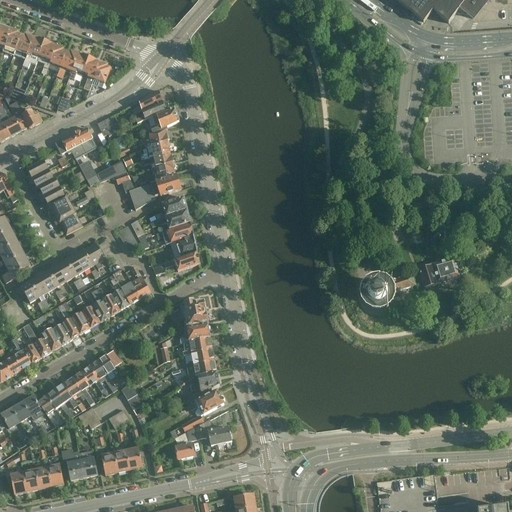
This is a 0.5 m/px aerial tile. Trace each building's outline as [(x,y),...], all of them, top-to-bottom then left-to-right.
[(394,0),(423,23),(432,11),(448,23),(455,15),(462,6),(472,14),(477,8),(483,0),(394,0)] [(0,49),(3,50),(4,47),(11,30),(6,29),(5,27),(2,26),(0,27),(0,26),(0,49)] [(3,50),(2,52),(13,57),(14,56),(21,37),(18,36),(19,33),(11,30),(4,47),(3,50)] [(21,37),(14,56),(26,60),(34,39),(26,36),(25,38),(21,37)] [(38,58),(45,41),(38,38),(37,40),(34,39),(26,60),(23,68),(28,70),(31,64),(36,66),(37,63),(38,58)] [(38,58),(37,63),(45,66),(41,75),(46,76),(48,69),(50,65),(57,48),(52,46),(53,43),(45,41),(38,58)] [(60,68),(66,53),(63,52),(64,50),(57,48),(50,65),(48,69),(59,73),(60,68)] [(63,80),(66,71),(72,73),(78,55),(71,53),(70,55),(66,53),(60,68),(59,73),(57,78),(63,80)] [(78,55),(72,73),(70,79),(74,81),(77,74),(76,74),(77,72),(83,74),(90,57),(82,54),(82,57),(78,55)] [(90,57),(83,74),(89,76),(88,79),(84,90),(90,92),(93,85),(94,81),(100,63),(97,62),(98,60),(90,57)] [(94,81),(93,85),(98,87),(102,89),(104,84),(105,85),(110,69),(107,68),(108,66),(100,63),(94,81)] [(26,91),(15,87),(12,96),(23,100),(26,91)] [(138,109),(132,112),(132,111),(128,113),(130,117),(142,112),(162,103),(158,92),(136,104),(138,109)] [(49,98),(43,97),(40,106),(45,108),(49,98)] [(64,113),(70,109),(72,103),(62,99),(57,110),(64,113)] [(16,103),(8,107),(14,118),(15,118),(16,120),(20,129),(21,131),(28,128),(29,130),(42,123),(38,115),(34,117),(31,111),(26,113),(25,110),(21,112),(16,103)] [(162,103),(142,112),(144,117),(135,121),(137,125),(147,120),(152,117),(165,113),(162,103)] [(0,116),(4,124),(11,138),(22,132),(21,131),(20,129),(16,120),(15,118),(14,118),(14,119),(10,121),(3,108),(0,109),(0,116)] [(156,130),(151,131),(152,136),(157,134),(166,131),(166,132),(168,131),(167,128),(179,122),(175,109),(165,113),(152,117),(155,126),(160,125),(161,128),(156,130)] [(0,116),(0,141),(0,143),(11,138),(11,137),(4,124),(0,116)] [(110,119),(104,122),(109,132),(115,129),(114,126),(117,124),(114,117),(110,119)] [(109,132),(104,122),(98,125),(104,138),(108,136),(109,137),(117,133),(116,131),(115,129),(109,132)] [(92,139),(88,130),(82,133),(81,132),(79,132),(74,134),(73,136),(73,137),(63,142),(62,142),(60,141),(57,143),(56,145),(61,156),(67,153),(68,155),(72,153),(75,160),(86,155),(97,149),(92,139)] [(144,146),(145,150),(151,147),(168,143),(166,132),(166,131),(157,134),(152,136),(147,137),(147,139),(137,144),(139,148),(144,146)] [(121,138),(116,140),(121,151),(126,149),(121,138)] [(121,151),(116,140),(110,143),(115,153),(116,153),(117,154),(121,151)] [(142,157),(143,162),(154,158),(171,154),(168,143),(151,147),(145,150),(146,150),(147,155),(142,157)] [(121,151),(117,154),(119,159),(125,156),(130,153),(128,148),(126,149),(121,151)] [(154,158),(143,162),(144,167),(150,165),(151,170),(156,169),(173,164),(171,154),(154,158)] [(129,158),(123,162),(126,169),(132,166),(129,158)] [(26,178),(28,182),(49,171),(44,161),(27,170),(30,176),(26,178)] [(122,163),(97,176),(87,181),(90,188),(115,179),(127,174),(122,163)] [(156,169),(151,170),(153,177),(147,178),(148,183),(175,175),(173,164),(156,169)] [(49,171),(28,182),(30,185),(34,183),(37,189),(39,188),(54,180),(49,171)] [(127,174),(115,179),(118,186),(121,184),(122,184),(130,181),(127,174)] [(10,198),(13,204),(18,201),(15,195),(5,175),(0,177),(0,194),(4,192),(8,199),(10,198)] [(122,184),(121,184),(122,184),(126,194),(129,193),(135,211),(156,199),(156,197),(160,196),(160,198),(181,191),(181,188),(180,188),(177,180),(178,180),(177,177),(159,182),(135,191),(130,181),(122,184)] [(39,188),(42,194),(38,195),(40,199),(60,188),(55,179),(54,180),(39,188)] [(60,188),(40,199),(42,203),(45,201),(48,206),(65,197),(60,188)] [(93,194),(86,198),(75,204),(77,208),(95,198),(93,194)] [(48,206),(46,207),(48,211),(52,209),(55,215),(72,206),(67,196),(65,197),(48,206)] [(155,217),(156,218),(157,221),(187,212),(184,199),(162,206),(165,214),(163,215),(163,214),(155,217)] [(72,206),(55,215),(58,220),(54,222),(56,226),(61,223),(77,215),(72,206)] [(157,221),(151,224),(152,228),(161,225),(161,226),(167,224),(169,231),(190,225),(187,212),(157,221)] [(77,215),(61,223),(64,228),(63,229),(67,236),(82,228),(83,228),(82,225),(87,222),(84,218),(79,220),(77,215)] [(5,218),(0,220),(0,236),(12,231),(5,218)] [(137,238),(144,235),(137,222),(132,226),(137,238)] [(190,225),(169,231),(156,235),(158,240),(164,238),(166,246),(171,245),(194,238),(190,225)] [(117,234),(120,239),(131,233),(128,228),(117,234)] [(12,231),(0,236),(0,252),(1,252),(1,251),(18,243),(12,231)] [(131,233),(120,239),(123,244),(134,238),(131,233)] [(134,238),(123,244),(126,249),(136,243),(134,238)] [(194,238),(171,245),(176,260),(197,253),(194,238)] [(145,239),(139,242),(144,250),(149,249),(149,248),(145,239)] [(5,260),(0,262),(0,267),(7,264),(7,263),(24,255),(18,243),(1,251),(1,252),(5,260)] [(136,243),(126,249),(129,254),(139,248),(136,243)] [(91,247),(84,251),(93,267),(95,266),(98,270),(102,268),(99,263),(105,260),(96,245),(92,248),(91,247)] [(76,250),(72,252),(84,273),(93,267),(84,251),(78,254),(76,250)] [(71,258),(65,262),(75,278),(84,273),(72,252),(69,254),(71,258)] [(176,260),(163,264),(152,268),(156,276),(165,273),(166,269),(175,266),(177,272),(198,265),(200,265),(197,253),(176,260)] [(12,272),(2,277),(6,285),(16,280),(14,276),(30,268),(24,255),(7,263),(7,264),(12,272)] [(454,258),(431,265),(437,284),(460,278),(454,258)] [(58,261),(54,263),(66,283),(75,278),(65,262),(60,265),(58,261)] [(53,269),(47,272),(57,288),(66,283),(54,263),(51,265),(53,269)] [(418,270),(419,272),(423,288),(437,284),(431,265),(418,270)] [(138,279),(131,283),(141,300),(151,294),(150,292),(137,270),(136,268),(131,271),(135,277),(136,276),(138,279)] [(40,271),(36,273),(48,294),(57,288),(47,272),(42,275),(40,271)] [(96,271),(91,273),(95,280),(100,278),(96,271)] [(120,272),(113,276),(117,284),(130,306),(141,300),(131,283),(124,288),(119,280),(121,275),(120,272)] [(35,279),(30,282),(39,299),(48,294),(36,273),(33,275),(35,279)] [(406,277),(386,283),(384,282),(382,281),(380,281),(378,281),(375,281),(373,282),(371,282),(370,283),(368,285),(367,286),(365,288),(365,290),(364,292),(364,294),(364,297),(364,299),(365,301),(366,302),(368,304),(369,306),(371,307),(373,308),(375,308),(377,308),(379,308),(382,308),(384,307),(385,306),(387,305),(388,303),(390,301),(391,299),(399,297),(398,294),(400,293),(400,291),(409,288),(415,286),(412,275),(406,277)] [(110,293),(111,295),(120,312),(121,312),(130,306),(117,284),(113,276),(109,278),(117,292),(113,294),(112,292),(110,293)] [(81,279),(77,281),(83,290),(86,288),(81,279)] [(77,281),(73,284),(79,293),(83,290),(77,281)] [(39,299),(30,282),(20,288),(16,290),(19,294),(23,292),(30,304),(39,299)] [(105,298),(100,289),(96,291),(102,301),(111,317),(121,312),(120,312),(111,295),(105,298)] [(83,303),(79,297),(73,300),(77,306),(83,303)] [(102,301),(91,307),(101,324),(111,317),(102,301)] [(207,321),(209,321),(208,317),(206,317),(203,303),(201,303),(200,301),(184,304),(185,306),(179,308),(182,320),(185,320),(187,327),(207,323),(207,321)] [(66,304),(62,306),(68,315),(71,313),(66,304)] [(62,306),(58,308),(66,322),(62,324),(63,325),(71,341),(80,336),(70,319),(68,315),(62,306)] [(91,307),(81,313),(91,330),(101,324),(91,307)] [(81,313),(70,319),(80,336),(91,330),(81,313)] [(44,317),(34,323),(36,327),(46,321),(44,317)] [(52,320),(48,323),(51,329),(52,331),(62,347),(71,341),(63,325),(57,328),(52,320)] [(23,329),(26,334),(33,345),(41,359),(52,353),(42,337),(43,339),(38,342),(28,326),(23,329)] [(179,346),(183,345),(189,344),(188,342),(210,338),(209,332),(210,331),(210,328),(208,327),(208,326),(186,330),(188,338),(179,340),(180,342),(178,343),(179,346)] [(41,335),(42,337),(52,353),(62,347),(52,331),(51,329),(41,335)] [(13,334),(16,339),(17,340),(22,338),(18,332),(13,334)] [(189,344),(183,345),(185,353),(182,354),(183,358),(184,357),(191,356),(191,354),(212,350),(210,338),(188,342),(189,344)] [(17,349),(12,352),(14,357),(12,358),(20,372),(31,365),(23,351),(21,348),(19,345),(17,340),(16,339),(12,342),(17,349)] [(24,342),(19,345),(21,348),(23,351),(31,365),(41,359),(33,345),(28,349),(24,342)] [(170,363),(167,349),(161,351),(164,365),(170,363)] [(191,356),(184,357),(187,369),(194,367),(193,366),(214,362),(212,350),(191,354),(191,356)] [(106,356),(97,362),(106,376),(110,381),(116,377),(121,385),(124,382),(114,367),(121,363),(113,351),(111,352),(111,353),(106,356)] [(20,372),(12,358),(4,363),(12,377),(20,372)] [(97,362),(89,367),(100,384),(105,381),(113,394),(117,392),(110,381),(106,376),(97,362)] [(194,367),(187,369),(188,376),(187,377),(187,378),(177,384),(180,388),(189,382),(196,377),(198,377),(217,373),(214,362),(193,366),(194,367)] [(12,377),(4,363),(0,365),(0,382),(1,384),(12,377)] [(89,367),(80,373),(90,387),(94,384),(102,395),(101,399),(104,400),(109,397),(103,387),(102,387),(100,384),(89,367)] [(80,373),(72,379),(85,400),(90,407),(94,404),(85,390),(90,387),(80,373)] [(217,373),(198,377),(199,385),(190,388),(191,393),(200,391),(201,396),(219,387),(217,373)] [(72,379),(63,385),(72,399),(77,396),(78,398),(80,397),(83,401),(85,400),(72,379)] [(127,387),(121,391),(128,402),(138,395),(131,384),(127,387)] [(63,385),(54,391),(64,405),(68,401),(73,409),(77,406),(72,399),(63,385)] [(54,391),(46,396),(56,410),(60,407),(66,415),(67,415),(71,420),(74,418),(64,405),(54,391)] [(223,404),(225,401),(223,398),(220,399),(217,392),(188,408),(190,411),(195,409),(194,408),(196,407),(198,410),(200,409),(204,416),(224,405),(223,404)] [(138,395),(128,402),(134,411),(144,405),(138,395)] [(191,395),(182,397),(183,405),(192,401),(191,395)] [(46,396),(37,403),(43,410),(47,416),(56,410),(46,396)] [(33,397),(23,404),(31,417),(43,410),(37,403),(33,397)] [(23,404),(12,410),(20,424),(31,417),(23,404)] [(92,409),(79,417),(82,423),(96,414),(92,409)] [(20,424),(12,410),(1,417),(9,430),(20,424)] [(124,411),(119,414),(125,423),(130,420),(124,411)] [(96,414),(82,423),(85,428),(89,425),(99,419),(96,414)] [(119,414),(114,417),(120,426),(125,423),(119,414)] [(120,426),(114,417),(109,420),(115,429),(120,426)] [(185,433),(204,423),(201,417),(182,427),(185,433)] [(99,419),(89,425),(92,430),(102,424),(99,419)] [(226,444),(232,442),(229,429),(212,433),(209,422),(196,429),(199,441),(206,439),(205,437),(209,436),(211,447),(217,446),(218,447),(226,445),(226,444)] [(38,431),(42,437),(47,434),(44,428),(38,431)] [(187,433),(175,440),(177,444),(178,448),(176,448),(178,461),(194,458),(191,445),(191,443),(196,441),(194,430),(187,433)] [(33,434),(28,437),(31,443),(36,440),(33,434)] [(16,443),(21,450),(26,447),(21,440),(16,443)] [(139,449),(126,452),(130,471),(143,469),(139,449)] [(79,453),(78,453),(73,454),(72,451),(61,453),(63,462),(66,462),(71,482),(84,479),(79,455),(79,453)] [(93,452),(79,455),(84,479),(98,476),(93,452)] [(126,452),(114,454),(118,474),(130,471),(126,452)] [(118,474),(114,454),(101,457),(105,477),(118,474)] [(13,459),(6,464),(8,468),(15,464),(20,461),(19,456),(13,459)] [(60,466),(47,468),(52,488),(64,486),(60,466)] [(47,468),(35,471),(39,491),(52,488),(47,468)] [(35,471),(23,474),(27,493),(39,491),(35,471)] [(27,493),(23,474),(10,476),(14,496),(27,493)] [(234,498),(236,511),(256,508),(253,495),(234,498)]
